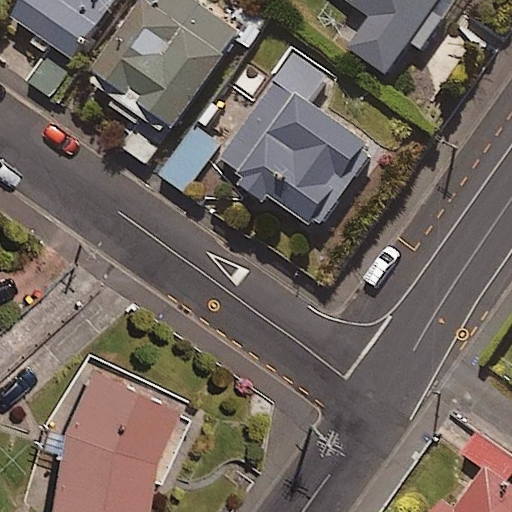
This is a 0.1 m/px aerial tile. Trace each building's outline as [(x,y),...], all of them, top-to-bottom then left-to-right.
[(30,0),(16,20),(75,62),(119,0),(30,0)] [(175,129),(243,34),(195,0),(147,0),(96,71),(175,129)] [(388,77),(445,0),(348,0),(374,19),(351,49),(388,77)] [(327,77),(293,56),(222,169),(317,229),(370,144),(309,106),(327,77)] [(221,148),(198,129),(162,175),(185,193),(221,148)] [(94,372),(70,403),(51,511),(142,511),(153,451),(174,408),(94,372)] [(445,493),(430,511),(511,511),(511,457),(479,432),(462,454),(479,467),(455,500),(445,493)]
